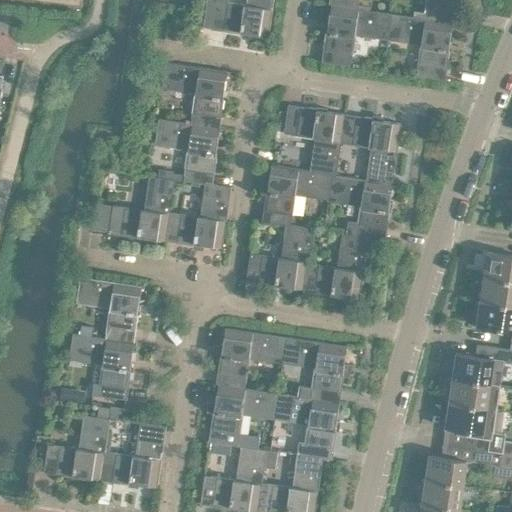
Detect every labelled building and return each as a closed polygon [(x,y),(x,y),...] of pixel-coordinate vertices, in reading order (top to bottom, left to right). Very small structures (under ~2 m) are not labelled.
[(246,0),(246,5),(227,2),(226,0),(207,0),(203,28),(212,29),(212,28),(268,36),(273,0),(246,0)] [(330,0),(330,4),(357,8),(358,0),(330,0)] [(425,0),(423,18),(452,23),(452,21),(451,21),(453,0),(425,0)] [(354,34),(387,39),(391,13),(357,8),(330,4),(322,60),(321,59),(321,61),(350,65),(354,34)] [(445,78),(444,78),(452,23),(423,18),(391,13),(387,39),(420,44),(416,75),(445,80),(445,78)] [(161,87),(195,92),(190,123),(219,127),(219,126),(218,126),(226,70),(165,61),(161,87)] [(335,175),(340,142),(344,113),(289,105),(289,104),(287,104),(283,133),(315,137),(310,170),(331,173),(331,174),(335,175)] [(340,142),(371,147),(366,179),(366,180),(392,184),(397,145),(403,146),(405,133),(399,133),(401,123),(345,114),(345,113),(344,113),(340,142)] [(205,183),(211,184),(211,183),(219,127),(190,123),(158,118),(154,143),(188,148),(183,180),(205,183)] [(261,219),(261,221),(286,225),(286,224),(290,225),(290,224),(294,194),(327,199),(331,174),(331,173),(310,170),(270,164),(262,220),(261,219)] [(360,205),(356,235),(356,236),(367,237),(367,238),(385,241),(385,239),(384,239),(392,184),(366,180),(366,179),(335,175),(331,174),(327,199),(327,200),(360,205)] [(110,232),(165,240),(169,211),(170,211),(174,179),(149,175),(144,209),(112,204),(108,233),(109,233),(110,232)] [(169,211),(165,240),(166,240),(166,239),(222,247),(231,186),(211,183),(211,184),(205,183),(200,216),(170,211),(169,211)] [(97,204),(94,228),(102,229),(104,230),(107,205),(97,204)] [(247,281),(302,289),(306,262),(312,228),(290,224),(290,225),(286,224),(286,225),(281,257),(249,253),(245,281),(247,282),(247,281)] [(359,298),(367,238),(367,237),(356,236),(356,235),(342,233),(337,267),(306,262),(302,289),(313,290),(313,291),(359,298)] [(511,255),(487,251),(483,276),(511,280),(511,255)] [(105,338),(134,342),(134,341),(132,341),(141,285),(79,276),(76,302),(109,307),(105,337),(105,338)] [(511,305),(511,280),(483,276),(479,301),(511,305)] [(511,305),(479,301),(479,302),(475,301),(473,315),(477,315),(476,326),(511,331),(511,336),(511,305)] [(249,357),(282,362),(285,336),(225,327),(218,373),(219,373),(217,385),(244,388),(249,357)] [(125,397),(134,342),(105,338),(105,337),(72,333),(68,358),(102,363),(99,383),(94,383),(92,394),(126,399),(126,397),(125,397)] [(343,364),(346,345),(285,336),(282,362),(315,367),(310,398),(339,403),(339,401),(338,401),(342,374),(348,375),(350,365),(343,364)] [(456,352),(452,377),(499,384),(503,359),(456,352)] [(450,392),(448,402),(496,409),(499,384),(452,377),(452,378),(448,377),(446,391),(450,392)] [(208,441),(240,445),(256,448),(258,436),(238,433),(241,413),(275,418),(278,393),(244,388),(217,385),(215,402),(208,401),(207,411),(213,412),(209,439),(208,439),(208,441)] [(310,398),(278,393),(275,418),(308,423),(303,453),(303,454),(323,457),(323,458),(330,459),(339,403),(310,398)] [(448,402),(445,427),(456,428),(456,429),(466,430),(465,435),(463,447),(472,448),(501,452),(503,441),(504,433),(492,431),(496,409),(448,402)] [(98,406),(97,416),(108,418),(110,408),(98,406)] [(110,408),(108,418),(109,418),(109,417),(122,419),(123,411),(122,411),(123,409),(123,408),(110,406),(110,408)] [(79,448),(47,443),(43,472),(44,472),(45,471),(71,475),(101,479),(101,478),(100,478),(104,451),(105,451),(109,418),(108,418),(97,416),(84,414),(79,448)] [(135,455),(105,451),(104,451),(100,478),(101,478),(157,486),(166,425),(140,422),(135,455)] [(511,442),(503,441),(501,452),(511,453),(511,442)] [(202,502),(257,511),(261,481),(262,482),(264,466),(266,449),(256,448),(240,445),(236,479),(204,475),(200,503),(201,504),(202,502)] [(498,477),(511,479),(511,474),(511,466),(500,465),(501,452),(472,448),(471,460),(489,463),(489,467),(490,470),(491,473),(494,475),(498,477)] [(275,468),(277,451),(266,449),(264,466),(275,468)] [(292,486),(262,482),(261,481),(257,511),(258,511),(258,510),(273,511),(314,511),(323,458),(323,457),(303,454),(303,453),(297,452),(292,486)] [(500,465),(511,466),(511,474),(511,479),(511,478),(511,453),(501,452),(500,465)] [(428,454),(425,479),(463,485),(466,460),(428,454)] [(422,501),(421,503),(459,509),(463,485),(425,479),(421,479),(419,493),(423,494),(422,500),(419,500),(419,501),(422,501)] [(458,511),(459,509),(421,503),(419,511),(458,511)]
